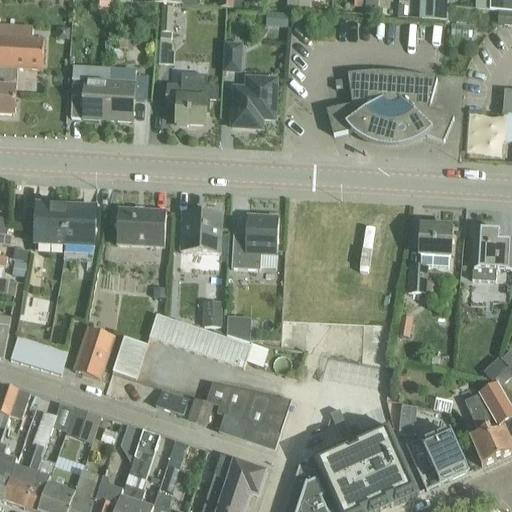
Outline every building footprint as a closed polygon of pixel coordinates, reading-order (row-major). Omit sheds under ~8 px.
[(233,0),(221,0),(221,11),(233,11),(233,0)] [(287,0),(287,12),(299,12),(299,0),(287,0)] [(299,0),(299,12),(311,13),(311,0),(299,0)] [(366,0),(366,1),(366,17),(377,18),(377,0),(366,0)] [(421,0),(421,16),(432,17),(433,0),(421,0)] [(433,0),(432,17),(448,18),(448,0),(433,0)] [(476,0),(476,11),(490,12),(490,0),(476,0)] [(159,68),(174,69),(175,55),(171,45),(174,12),(162,11),(159,68)] [(271,14),(272,29),(293,27),(292,13),(271,14)] [(511,14),(498,13),(497,27),(511,28),(511,14)] [(479,35),(477,20),(455,23),(457,38),(479,35)] [(43,73),(45,43),(33,43),(34,30),(0,28),(0,71),(0,73),(0,118),(15,119),(18,72),(43,73)] [(241,49),(226,48),(225,74),(240,75),(241,49)] [(71,123),(109,124),(112,73),(74,71),(71,123)] [(112,73),(109,124),(133,126),(135,103),(147,104),(148,80),(135,79),(135,74),(112,73)] [(366,75),(348,77),(352,108),(339,111),(327,114),(334,139),(343,137),(352,135),(356,130),(359,133),(363,136),(366,138),(370,140),(374,142),(378,143),(382,144),(386,145),(391,145),(395,145),(399,144),(403,143),(408,142),(412,141),(415,139),(419,136),(422,134),(426,139),(435,142),(444,146),(454,122),(446,118),(438,115),(429,113),(437,83),(420,79),(402,76),(384,75),(366,75)] [(260,92),(234,90),(232,130),(252,131),(252,125),(262,125),(262,122),(275,123),(277,83),(261,82),(260,92)] [(206,92),(197,91),(169,89),(168,108),(175,109),(174,128),(206,130),(208,103),(206,103),(206,92)] [(511,94),(504,94),(503,118),(511,118),(511,94)] [(35,248),(64,249),(66,209),(37,208),(35,248)] [(66,209),(64,249),(94,251),(97,211),(66,209)] [(119,212),(117,248),(165,251),(166,215),(119,212)] [(373,258),(384,259),(386,213),(376,212),(373,258)] [(180,255),(220,258),(223,218),(202,217),(198,221),(195,217),(195,216),(183,216),(180,255)] [(232,273),(260,274),(261,259),(277,260),(279,221),(248,219),(246,238),(234,237),(232,273)] [(7,239),(8,235),(10,223),(0,221),(0,247),(12,249),(13,240),(7,239)] [(421,259),(421,271),(428,271),(448,272),(449,260),(450,260),(452,230),(422,229),(420,259),(421,259)] [(474,231),(472,271),(471,283),(495,284),(496,272),(511,273),(511,243),(498,243),(499,233),(474,231)] [(13,263),(29,266),(31,254),(15,251),(13,262),(13,263)] [(0,268),(14,271),(28,274),(29,266),(13,263),(13,262),(0,259),(0,268)] [(428,271),(421,271),(410,270),(409,296),(426,297),(428,271)] [(0,296),(15,300),(17,286),(0,282),(0,296)] [(416,336),(417,315),(406,315),(406,336),(416,336)] [(0,327),(10,329),(11,320),(0,318),(0,327)] [(149,341),(162,345),(169,323),(157,319),(149,341)] [(181,326),(175,324),(169,323),(162,345),(173,349),(181,326)] [(173,349),(185,353),(193,330),(181,326),(173,349)] [(0,363),(4,365),(10,329),(0,327),(0,363)] [(185,353),(197,357),(204,334),(193,330),(185,353)] [(89,334),(75,375),(100,384),(114,342),(89,334)] [(216,338),(204,334),(197,357),(209,360),(216,338)] [(228,341),(216,338),(209,360),(220,364),(228,341)] [(11,363),(61,378),(68,356),(17,341),(11,363)] [(124,341),(121,352),(143,360),(147,348),(124,341)] [(239,345),(235,344),(228,341),(220,364),(232,368),(239,345)] [(239,345),(232,368),(244,372),(252,349),(239,345)] [(139,371),(143,360),(121,352),(117,364),(139,371)] [(489,373),(497,381),(509,370),(501,362),(489,373)] [(117,364),(115,369),(113,375),(136,383),(139,371),(117,364)] [(497,385),(501,389),(511,379),(511,373),(509,371),(509,370),(497,381),(495,383),(497,385)] [(497,429),(511,420),(511,411),(500,390),(501,389),(497,385),(479,396),(497,429)] [(219,435),(275,454),(291,404),(212,387),(206,405),(219,410),(217,417),(225,419),(219,435)] [(0,446),(10,419),(19,394),(3,388),(0,397),(0,446)] [(30,398),(19,394),(10,419),(22,422),(30,398)] [(161,394),(156,410),(183,418),(189,403),(161,394)] [(477,399),(465,405),(477,431),(468,435),(482,468),(511,454),(511,448),(505,432),(497,436),(477,399)] [(191,423),(205,428),(210,410),(196,405),(191,423)] [(56,420),(53,431),(66,436),(75,413),(60,408),(56,420)] [(100,422),(75,413),(67,439),(92,447),(100,422)] [(4,505),(24,511),(40,466),(56,420),(44,416),(33,448),(37,449),(29,474),(16,469),(4,505)] [(402,416),(400,438),(414,439),(416,417),(402,416)] [(102,440),(118,445),(123,432),(108,426),(102,440)] [(312,471),(311,472),(312,473),(320,491),(322,496),(324,501),(321,502),(323,507),(324,511),(387,511),(391,510),(419,498),(389,430),(313,464),(316,470),(312,471)] [(146,484),(160,440),(143,434),(129,479),(146,484)] [(420,443),(406,450),(426,493),(426,494),(469,475),(450,435),(422,447),(420,443)] [(160,493),(173,497),(189,449),(176,445),(168,469),(169,470),(160,493)] [(0,503),(4,505),(16,469),(17,464),(5,460),(7,452),(0,449),(0,503)] [(245,511),(251,497),(258,499),(267,475),(222,459),(203,511),(245,511)] [(24,511),(25,511),(40,511),(54,472),(54,471),(40,466),(24,511)] [(324,501),(312,473),(311,473),(299,469),(285,511),(324,511),(323,507),(321,502),(324,501)] [(40,511),(69,511),(81,480),(54,472),(40,511)] [(69,511),(93,511),(103,483),(83,477),(81,481),(81,480),(69,511)] [(126,488),(142,494),(146,484),(129,479),(126,488)] [(93,511),(117,511),(121,501),(123,495),(110,491),(108,484),(103,483),(93,511)] [(117,511),(151,511),(140,508),(145,495),(142,494),(126,488),(123,495),(121,501),(117,511)] [(168,511),(164,510),(168,500),(159,497),(153,511),(168,511)]
